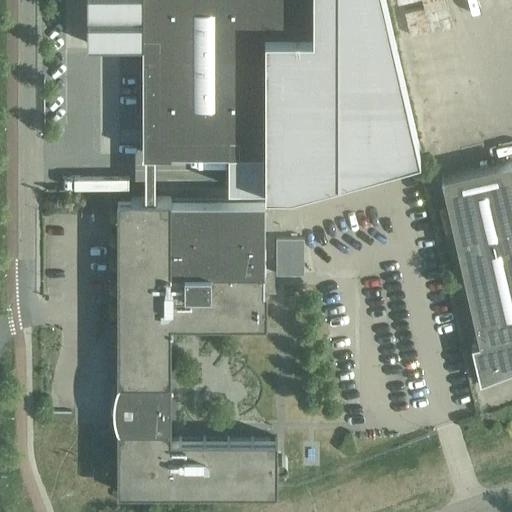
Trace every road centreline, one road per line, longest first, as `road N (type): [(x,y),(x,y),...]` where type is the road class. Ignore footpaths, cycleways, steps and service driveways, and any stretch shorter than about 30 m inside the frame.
road 1 (unclassified): [(0,324),(34,305),(33,0)]
road 2 (unknown): [(444,353),(415,220),(397,214),(353,240),(389,357),(403,363)]
road 3 (unknown): [(481,507),(444,353)]
